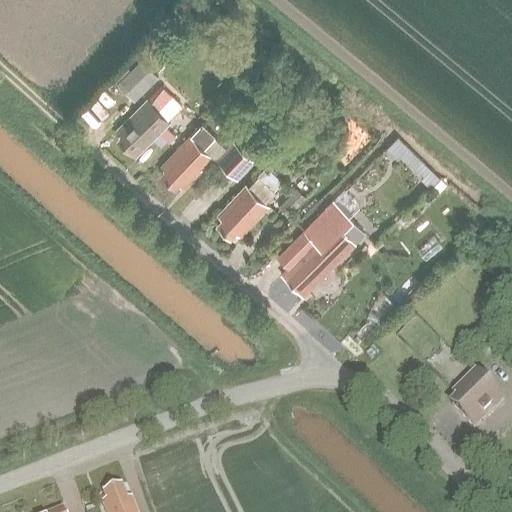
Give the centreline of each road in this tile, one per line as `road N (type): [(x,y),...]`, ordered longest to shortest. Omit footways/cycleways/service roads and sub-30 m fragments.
road 1 (residential): [(334,375),(64,125)]
road 2 (tertiary): [(0,487),(202,406),(334,375)]
road 3 (tertiary): [(500,511),(362,385),(334,375)]
